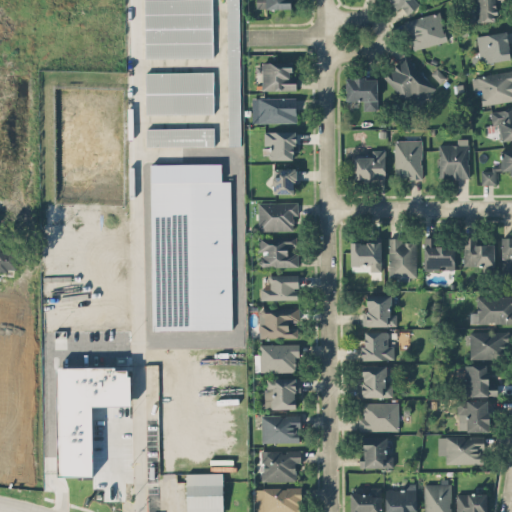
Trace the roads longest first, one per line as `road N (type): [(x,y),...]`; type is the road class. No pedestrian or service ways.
road 1 (residential): [(331,511),(326,0)]
road 2 (residential): [(331,204),(511,204)]
road 3 (residential): [(326,35),(342,49),(368,49),(381,30),(368,17),(342,18),(326,35)]
